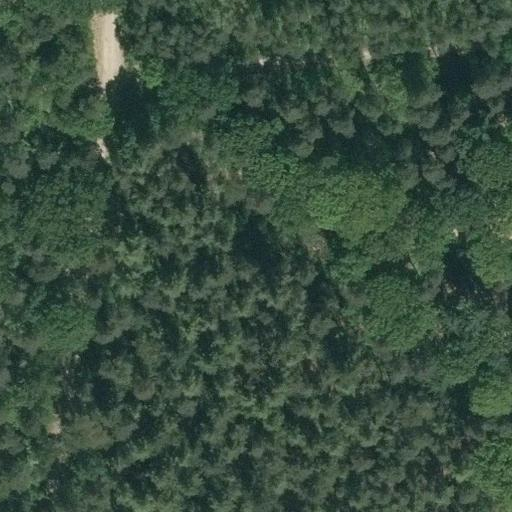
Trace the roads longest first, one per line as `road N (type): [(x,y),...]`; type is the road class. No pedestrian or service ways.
road 1 (track): [(110,80),(43,511)]
road 2 (track): [(511,46),(110,80)]
